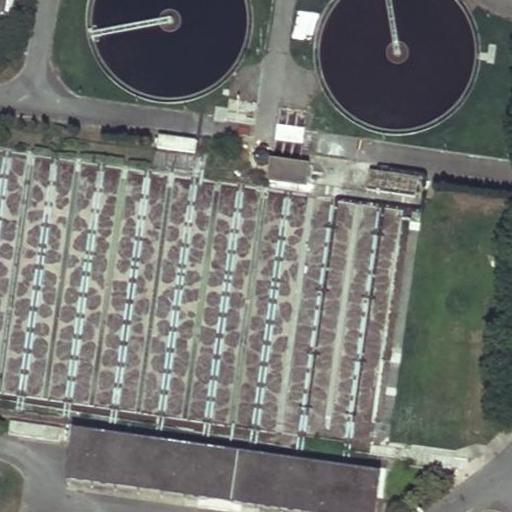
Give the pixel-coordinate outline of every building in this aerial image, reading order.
[(0,0),(0,18),(11,20),(13,0),(0,0)] [(162,131),(158,147),(194,157),(198,141),(162,131)] [(273,161),(271,180),(307,185),(310,167),(299,166),(273,161)] [(372,171),(370,185),(416,192),(418,178),(372,171)] [(492,222),(481,220),(479,233),(491,234),(492,222)] [(303,511),(374,511),(380,474),(75,429),(68,478),(303,511)]
